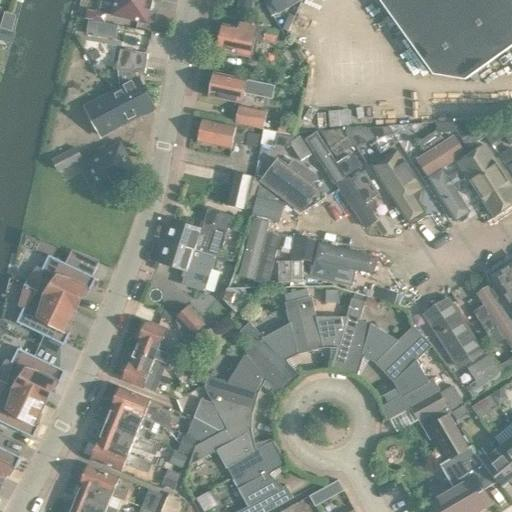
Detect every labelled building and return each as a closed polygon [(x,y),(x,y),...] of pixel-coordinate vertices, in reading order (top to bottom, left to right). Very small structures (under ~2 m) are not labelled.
[(115,0),(112,15),(147,23),(152,0),(115,0)] [(239,0),(237,11),(249,13),(251,0),(239,0)] [(265,0),(271,14),(303,0),(265,0)] [(511,0),(380,0),(433,74),(465,79),(480,68),(511,45),(511,0)] [(0,37),(10,40),(17,14),(3,10),(0,23),(0,37)] [(104,22),(106,13),(93,10),(91,19),(104,22)] [(274,44),(277,31),(239,23),(238,28),(222,24),(217,50),(250,57),(254,40),(262,42),(262,41),(274,44)] [(123,31),(120,48),(145,53),(146,48),(148,36),(123,31)] [(144,73),(147,54),(120,48),(116,68),(119,90),(86,107),(100,135),(141,114),(141,115),(145,117),(153,112),(154,108),(140,81),(135,73),(135,72),(144,73)] [(213,79),(212,82),(210,84),(208,89),(210,92),(209,96),(241,102),(243,93),(271,99),(274,86),(214,73),(214,74),(216,75),(215,79),(213,79)] [(262,128),(265,112),(239,106),(235,122),(262,128)] [(197,141),(231,148),(232,142),(256,147),(259,134),(246,131),(246,129),(202,120),(197,141)] [(478,120),(435,123),(436,131),(456,129),(458,133),(467,147),(485,135),(480,127),(479,127),(478,120)] [(491,144),(504,135),(510,144),(511,142),(511,124),(480,127),(485,135),(491,144)] [(398,141),(388,126),(366,128),(377,145),(375,145),(380,153),(398,141)] [(418,142),(424,150),(441,138),(435,130),(418,142)] [(291,145),(300,160),(310,154),(299,135),(296,137),(277,132),(274,144),(274,145),(286,147),(291,145)] [(336,145),(341,152),(356,142),(351,135),(336,145)] [(456,135),(419,160),(432,179),(469,154),(456,135)] [(99,193),(136,173),(120,142),(82,162),(99,193)] [(511,182),(487,146),(459,165),(490,211),(511,196),(511,182)] [(59,171),(81,159),(75,147),(53,159),(59,171)] [(511,147),(500,154),(511,172),(511,147)] [(396,149),(372,166),(410,222),(435,205),(396,149)] [(357,153),(330,168),(366,229),(380,221),(370,203),(382,195),(357,153)] [(278,161),(264,182),(305,210),(320,188),(278,161)] [(245,209),(252,177),(233,173),(226,204),(245,209)] [(274,200),(256,196),(252,214),(280,220),(284,203),(274,200)] [(171,220),(164,240),(218,257),(232,216),(207,208),(203,222),(201,221),(198,228),(171,220)] [(284,228),(255,221),(241,280),(270,287),(284,228)] [(31,250),(37,237),(26,232),(20,244),(31,250)] [(302,260),(310,260),(315,240),(292,235),(287,260),(289,260),(290,282),(302,282),(302,260)] [(214,257),(218,258),(218,257),(164,240),(158,261),(187,270),(182,284),(204,291),(214,257)] [(380,259),(319,244),(310,280),(371,295),(380,259)] [(24,284),(75,309),(85,289),(88,289),(89,289),(88,291),(89,291),(96,278),(48,255),(41,269),(36,267),(25,284),(24,284)] [(278,282),(290,282),(289,260),(287,260),(278,260),(278,282)] [(511,263),(490,277),(511,311),(511,263)] [(18,305),(19,305),(23,308),(16,322),(44,335),(39,345),(59,355),(60,354),(56,352),(60,343),(63,345),(70,331),(69,331),(68,333),(68,332),(65,330),(75,309),(24,284),(23,285),(24,285),(18,305)] [(310,351),(324,348),(336,348),(335,352),(331,368),(344,371),(359,320),(365,302),(351,298),(346,317),(316,316),(311,296),(309,296),(307,288),(296,291),(310,351)] [(511,327),(486,289),(467,301),(496,346),(511,335),(511,327)] [(289,323),(263,337),(246,319),(236,328),(253,346),(290,385),(300,375),(288,364),(286,360),(297,354),(310,351),(296,291),(284,294),(286,302),(284,302),(289,323)] [(449,297),(422,313),(456,368),(483,351),(449,297)] [(190,336),(202,323),(186,306),(173,318),(190,336)] [(384,373),(422,335),(413,326),(397,340),(372,324),(372,325),(359,320),(344,371),(357,375),(362,360),(364,356),(374,363),(384,373)] [(141,332),(134,350),(166,362),(169,354),(158,349),(166,329),(146,321),(145,323),(142,324),(140,330),(141,332)] [(417,360),(432,345),(422,335),(384,373),(393,382),(400,395),(397,397),(381,405),(386,420),(440,390),(433,377),(428,380),(417,360)] [(0,380),(44,402),(54,382),(58,382),(59,382),(58,384),(59,384),(65,370),(54,365),(59,355),(39,345),(34,356),(17,348),(11,361),(6,360),(0,368),(0,380)] [(290,385),(253,346),(243,356),(228,381),(208,375),(204,388),(205,389),(255,404),(259,391),(265,380),(269,383),(280,394),(290,385)] [(154,392),(166,362),(134,350),(127,367),(125,366),(121,376),(123,377),(123,379),(154,392)] [(504,375),(504,374),(498,366),(488,350),(465,365),(475,381),(465,387),(472,396),(504,375)] [(511,356),(498,366),(504,374),(511,369),(511,356)] [(44,402),(0,380),(0,421),(33,438),(39,424),(38,424),(38,425),(37,425),(35,422),(44,402)] [(112,405),(142,418),(158,424),(167,428),(170,420),(163,417),(164,416),(146,408),(150,400),(119,387),(118,390),(116,391),(114,396),(115,399),(112,405)] [(252,415),(255,404),(205,389),(226,428),(195,446),(188,466),(217,450),(232,478),(279,452),(273,440),(260,447),(256,448),(251,430),(252,415)] [(419,421),(446,405),(439,391),(411,407),(419,421)] [(478,417),(496,406),(489,395),(471,407),(478,417)] [(203,412),(213,406),(211,402),(201,398),(198,405),(203,412)] [(142,418),(112,405),(111,408),(109,409),(106,414),(107,417),(105,423),(151,442),(158,424),(142,418)] [(203,412),(198,405),(194,416),(223,428),(213,406),(203,412)] [(449,459),(439,464),(454,489),(427,505),(431,511),(469,511),(489,501),(483,490),(498,482),(481,460),(471,446),(467,448),(448,415),(430,425),(449,459)] [(200,440),(223,428),(194,416),(186,435),(200,440)] [(105,423),(102,430),(100,429),(97,438),(99,438),(98,441),(128,453),(131,445),(149,452),(152,443),(151,442),(105,423)] [(511,435),(500,445),(511,459),(511,435)] [(128,453),(98,441),(95,448),(93,447),(90,456),(91,457),(90,459),(121,471),(124,463),(148,473),(152,463),(128,453)] [(152,443),(149,452),(155,455),(159,446),(152,443)] [(511,459),(500,445),(481,460),(498,482),(501,485),(509,479),(511,483),(511,459)] [(0,488),(10,468),(13,468),(14,468),(14,470),(21,457),(0,446),(0,488)] [(175,452),(169,468),(180,472),(186,457),(175,452)] [(266,511),(293,497),(286,485),(282,487),(270,474),(273,471),(286,464),(279,452),(232,478),(248,506),(236,511),(266,511)] [(83,478),(81,484),(111,495),(111,496),(119,499),(123,500),(125,501),(129,491),(115,486),(118,478),(88,466),(87,468),(85,467),(81,477),(83,478)] [(179,474),(170,471),(164,486),(173,489),(179,474)] [(315,505),(345,489),(339,478),(310,494),(315,505)] [(111,496),(111,495),(81,484),(80,486),(78,486),(74,495),(76,495),(74,501),(101,511),(115,511),(117,510),(119,510),(123,500),(119,499),(111,496)] [(152,511),(153,511),(160,494),(148,489),(141,507),(152,511)] [(168,511),(180,511),(186,499),(169,492),(162,509),(168,511)] [(101,511),(74,501),(71,508),(69,509),(67,511),(101,511)]
